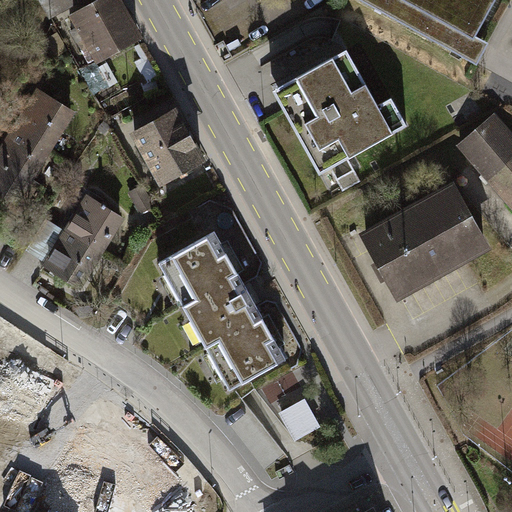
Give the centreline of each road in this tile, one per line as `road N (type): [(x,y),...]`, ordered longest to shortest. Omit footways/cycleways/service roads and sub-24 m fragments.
road 1 (secondary): [(155,0),(404,451)]
road 2 (residential): [(261,511),(192,421),(140,376),(0,285)]
road 3 (residential): [(404,451),(300,511)]
